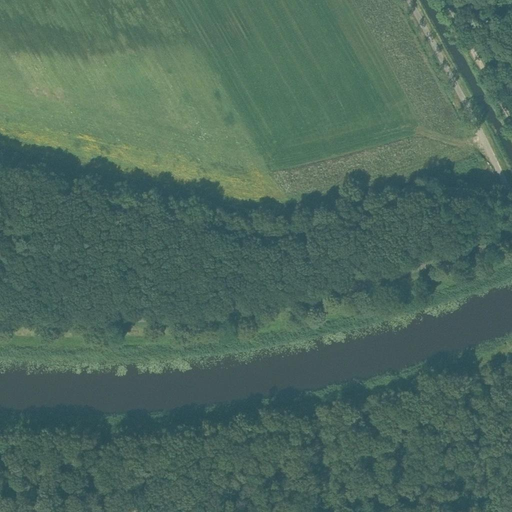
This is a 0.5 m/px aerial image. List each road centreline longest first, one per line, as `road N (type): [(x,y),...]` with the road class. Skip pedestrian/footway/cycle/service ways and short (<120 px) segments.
road 1 (unclassified): [(511,193),(407,0)]
road 2 (track): [(511,116),(444,0)]
road 3 (track): [(0,502),(124,507)]
